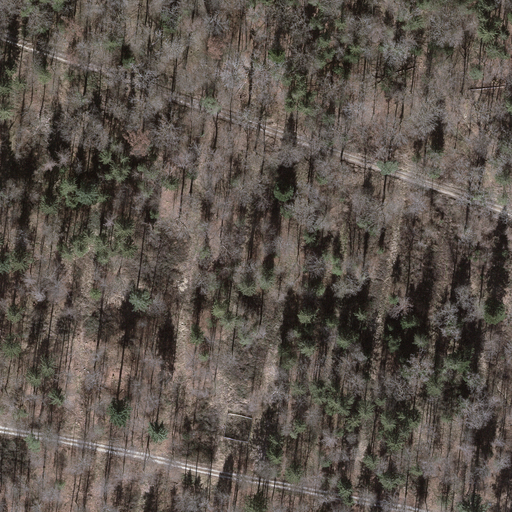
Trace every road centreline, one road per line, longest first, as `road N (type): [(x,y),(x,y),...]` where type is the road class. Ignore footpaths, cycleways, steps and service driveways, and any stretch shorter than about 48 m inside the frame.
road 1 (track): [(0,35),(511,214)]
road 2 (track): [(0,426),(416,511)]
